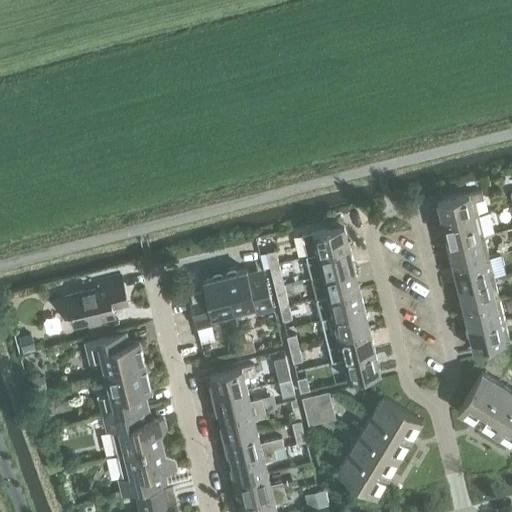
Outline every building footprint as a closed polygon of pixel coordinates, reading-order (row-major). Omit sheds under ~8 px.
[(437,200),(442,221),(478,212),(475,199),(483,197),(481,189),(437,200)] [(483,233),(478,212),(442,221),(447,242),(483,233)] [(350,243),(345,222),(301,233),(306,254),(350,243)] [(489,254),(483,233),(447,242),(452,263),(489,254)] [(310,275),(355,264),(350,243),(306,254),(305,254),(310,275)] [(266,251),(269,263),(278,261),(275,249),(266,251)] [(269,263),(266,251),(260,252),(264,265),(269,263)] [(458,284),(494,276),(489,254),(452,263),(458,284)] [(283,282),(278,261),(269,263),(272,276),(274,284),(283,282)] [(316,296),(327,294),(360,286),(355,264),(310,275),(315,298),(317,298),(316,296)] [(247,270),(246,268),(224,273),(233,309),(254,303),(256,310),(273,306),(266,280),(263,266),(247,270)] [(214,321),(212,314),(233,309),(224,273),(203,278),(203,281),(187,285),(190,299),(197,325),(214,321)] [(112,306),(128,302),(121,274),(95,280),(96,286),(66,293),(74,325),(114,315),(112,306)] [(499,297),(494,276),(458,284),(463,306),(499,297)] [(288,303),(283,282),(274,284),(280,305),(288,303)] [(316,296),(317,298),(322,317),(366,307),(360,286),(327,294),(316,296)] [(468,327),(504,318),(499,297),(463,306),(468,327)] [(283,318),(292,316),(288,303),(280,305),(283,318)] [(322,317),(327,338),(371,328),(366,307),(322,317)] [(509,339),(504,318),(468,327),(473,348),(509,339)] [(376,349),(371,328),(327,338),(332,359),(342,357),(376,349)] [(24,348),(35,345),(32,330),(20,333),(24,348)] [(84,341),(89,361),(93,360),(101,358),(104,373),(147,363),(141,338),(130,340),(127,330),(84,341)] [(287,335),(290,347),(299,345),(296,332),(287,335)] [(303,358),(299,345),(290,347),(293,361),(303,358)] [(381,370),(376,349),(342,357),(348,379),(381,370)] [(273,357),(279,380),(290,377),(285,355),(273,357)] [(210,382),(213,394),(247,386),(244,375),(255,372),(253,362),(209,373),(211,379),(210,382)] [(109,392),(101,394),(97,395),(102,415),(144,405),(141,392),(153,389),(147,363),(104,373),(109,392)] [(457,409),(511,441),(511,388),(481,369),(457,409)] [(301,390),(309,388),(306,375),(297,377),(301,390)] [(294,393),(290,377),(279,380),(283,395),(294,393)] [(247,386),(213,394),(216,407),(219,410),(220,416),(264,405),(273,403),(271,395),(270,395),(263,397),(262,397),(261,395),(250,398),(247,386)] [(309,422),(335,416),(328,390),(302,396),(309,422)] [(376,492),(422,418),(382,394),(337,468),(376,492)] [(300,418),(295,398),(286,400),(290,420),(300,418)] [(106,430),(109,429),(115,452),(162,441),(160,432),(165,423),(163,413),(151,416),(146,413),(144,405),(102,415),(106,430)] [(221,427),(223,437),(257,429),(255,417),(266,415),(264,405),(220,416),(222,421),(221,427)] [(306,439),(301,418),(300,418),(292,420),(297,441),(306,439)] [(260,440),(257,429),(223,437),(226,448),(229,452),(230,458),(274,447),(284,444),(282,435),(260,440)] [(164,450),(162,441),(115,452),(121,476),(117,477),(121,493),(169,481),(165,467),(176,464),(173,455),(164,450)] [(286,454),(284,444),(274,447),(276,457),(286,454)] [(231,468),(234,479),(268,471),(265,459),(276,457),(274,447),(230,458),(232,463),(231,468)] [(306,474),(314,472),(311,460),(303,461),(306,474)] [(240,494),(241,500),(284,489),(282,479),(270,482),(268,471),(234,479),(236,490),(240,494)] [(175,511),(172,501),(176,500),(172,483),(137,492),(141,509),(130,511),(175,511)] [(328,502),(325,488),(318,490),(309,492),(312,506),(328,502)] [(287,499),(284,489),(241,500),(242,505),(241,510),(241,511),(277,511),(275,501),(287,499)]
